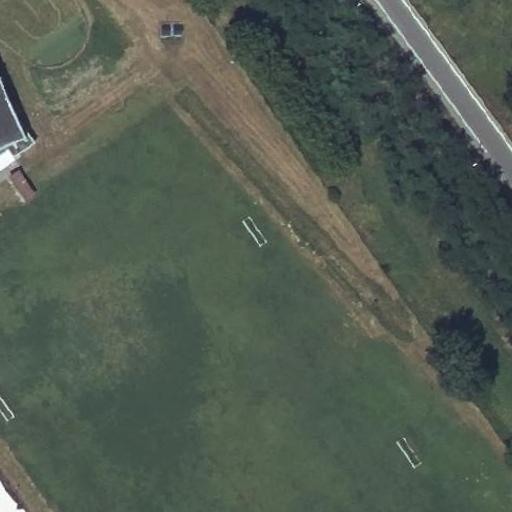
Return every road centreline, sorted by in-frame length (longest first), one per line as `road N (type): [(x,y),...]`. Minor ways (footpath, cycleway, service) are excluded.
road 1 (track): [(511,393),(228,0)]
road 2 (motorway): [(387,0),(511,171)]
